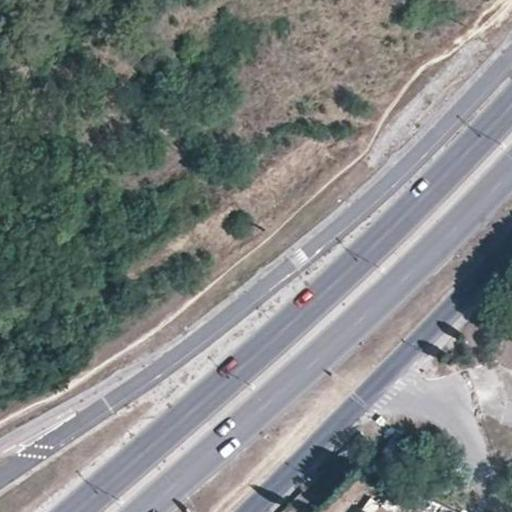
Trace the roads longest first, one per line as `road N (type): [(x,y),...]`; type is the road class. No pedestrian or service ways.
road 1 (residential): [(511,47),(385,181),(297,259),(0,476)]
road 2 (primary): [(511,102),(173,433),(78,511)]
road 3 (primary): [(149,511),(511,171)]
road 4 (residential): [(248,511),(387,378)]
road 5 (residential): [(387,378),(456,420),(493,492),(511,503)]
road 6 (residential): [(387,378),(511,244)]
